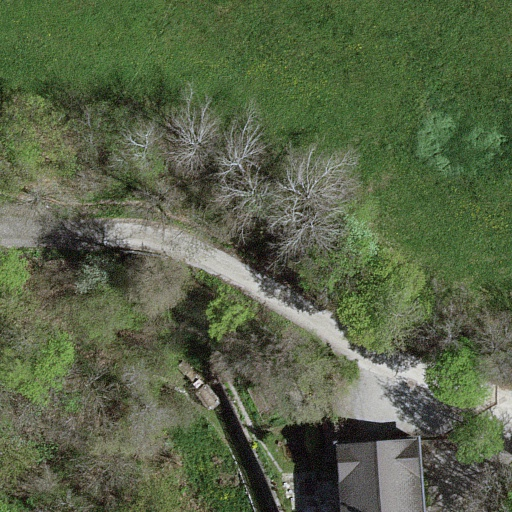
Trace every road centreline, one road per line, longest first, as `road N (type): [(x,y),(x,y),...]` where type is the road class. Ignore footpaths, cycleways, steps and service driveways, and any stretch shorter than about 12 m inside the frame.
road 1 (track): [(0,231),(58,242),(278,317)]
road 2 (residential): [(278,317),(434,412),(511,415)]
